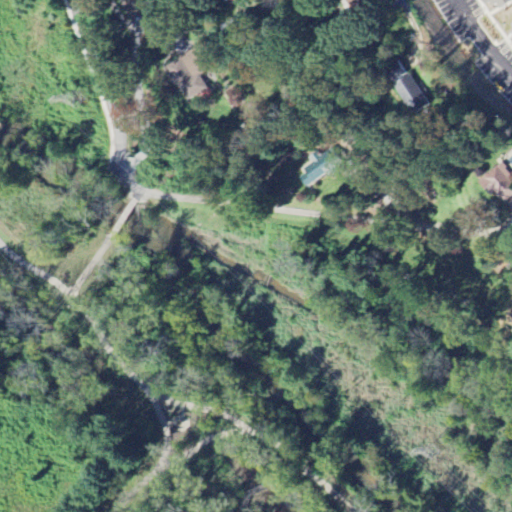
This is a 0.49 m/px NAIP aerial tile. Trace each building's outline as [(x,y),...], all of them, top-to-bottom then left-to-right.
[(362,0),(340,0),(345,11),(363,4),(362,0)] [(476,0),(480,7),(488,2),(492,11),(509,2),(508,0),(476,0)] [(511,27),(502,41),(511,49),(511,27)] [(167,67),(185,102),(208,89),(189,55),(167,67)] [(424,106),(405,75),(388,86),(408,116),(424,106)] [(307,189),(329,171),(318,157),(296,175),(307,189)] [(475,185),(488,197),(491,194),(502,205),(511,194),(511,189),(506,183),(511,176),(511,175),(497,162),(475,185)]
